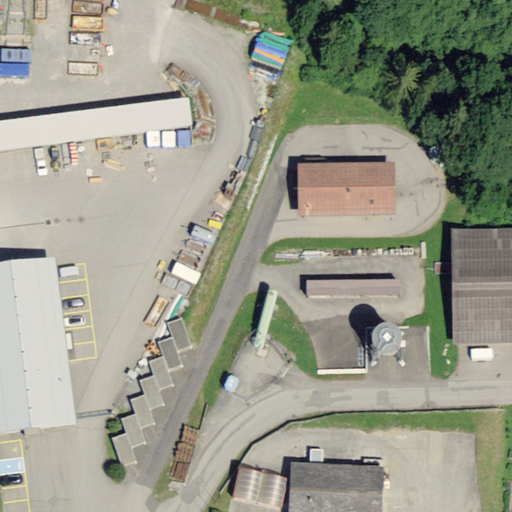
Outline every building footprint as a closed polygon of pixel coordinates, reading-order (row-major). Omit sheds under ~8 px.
[(190,105),(0,119),(0,157),(193,143),(190,105)] [(388,164),(302,167),(303,211),(389,208),(388,164)] [(511,242),(450,245),(455,351),(511,347),(511,242)] [(60,258),(0,263),(0,454),(79,447),(60,258)] [(399,282),(302,290),(306,335),(402,327),(399,282)] [(124,432),(109,436),(120,467),(136,461),(135,449),(148,443),(144,428),(155,428),(151,410),(167,405),(161,387),(173,384),(170,371),(182,367),(177,350),(192,344),(182,318),(170,321),(172,336),(158,340),(165,354),(150,360),(154,374),(141,378),(141,395),(131,395),(136,412),(119,417),(124,432)] [(375,511),(379,470),(288,463),(283,511),(375,511)] [(233,498),(279,504),(283,472),(237,466),(233,498)]
